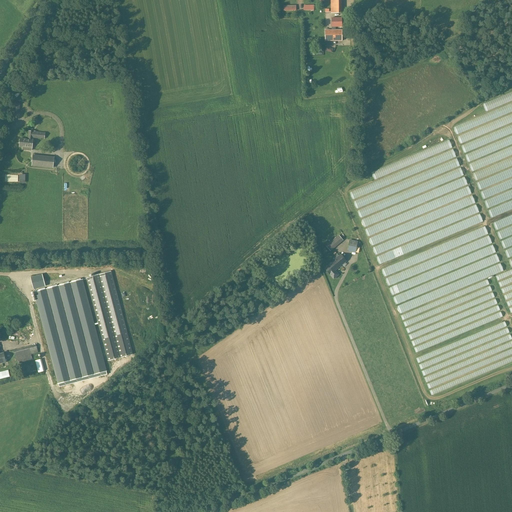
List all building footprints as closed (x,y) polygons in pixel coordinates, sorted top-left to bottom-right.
[(330,0),(331,8),(331,13),(342,13),(342,0),(330,0)] [(331,18),(331,28),(332,28),(336,27),(342,27),(342,18),(331,18)] [(325,30),(325,41),(342,41),(342,30),(336,30),(336,27),(332,28),(332,30),(325,30)] [(486,111),(511,101),(511,92),(483,103),(486,111)] [(13,103),(12,114),(19,114),(20,104),(13,103)] [(456,133),(511,112),(511,103),(453,125),(456,133)] [(20,144),(20,147),(22,147),(22,150),(32,151),(32,148),(32,144),(33,140),(33,138),(44,139),(45,133),(28,132),(28,139),(20,139),(20,144)] [(467,161),(511,144),(511,135),(464,153),(467,161)] [(374,179),(453,149),(450,141),(371,171),(374,179)] [(352,198),(457,159),(454,151),(349,190),(352,198)] [(33,155),(32,166),(53,168),(54,157),(33,155)] [(511,156),(472,172),(475,180),(511,165),(511,156)] [(356,208),(461,168),(457,160),(353,200),(356,208)] [(479,189),(511,176),(511,167),(476,181),(479,189)] [(360,217),(465,177),(461,169),(356,209),(360,217)] [(25,182),(26,174),(20,174),(20,175),(5,175),(5,182),(25,182)] [(511,177),(480,190),(483,198),(511,186),(511,177)] [(465,180),(361,223),(380,268),(484,225),(465,180)] [(487,207),(511,197),(511,188),(484,199),(487,207)] [(511,198),(487,208),(490,216),(511,208),(511,198)] [(496,229),(511,222),(511,213),(493,221),(496,229)] [(485,228),(382,271),(401,317),(504,274),(485,228)] [(511,234),(500,239),(503,247),(511,243),(511,234)] [(339,236),(327,246),(330,251),(343,240),(339,236)] [(360,243),(350,241),(349,247),(357,248),(356,252),(359,253),(360,243)] [(339,256),(337,254),(334,257),(336,259),(329,265),(334,271),(347,261),(341,255),(339,256)] [(334,271),(329,265),(325,269),(330,275),(334,279),(337,277),(333,272),(334,271)] [(111,272),(87,278),(109,361),(132,354),(111,272)] [(511,273),(497,279),(511,314),(511,273)] [(42,275),(31,278),(34,289),(45,286),(42,275)] [(82,280),(34,292),(58,384),(59,387),(107,374),(106,371),(82,280)] [(402,319),(417,355),(506,319),(491,283),(402,319)] [(0,299),(0,310),(3,324),(15,321),(9,298),(0,299)] [(419,360),(434,396),(511,363),(511,334),(507,323),(419,360)] [(29,346),(13,351),(15,359),(31,354),(38,352),(36,344),(29,346)] [(42,359),(35,361),(38,373),(45,371),(42,359)] [(8,370),(0,372),(0,379),(10,377),(8,370)]
